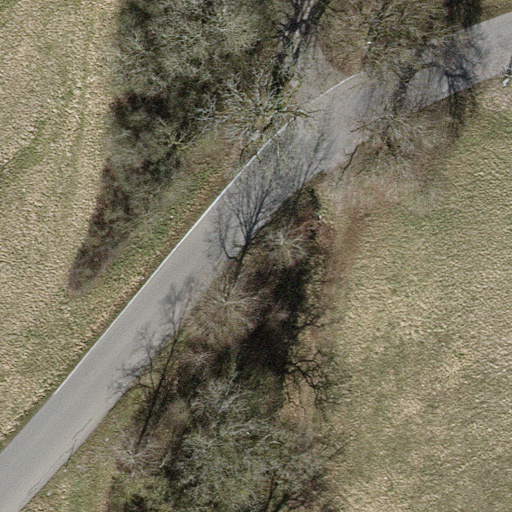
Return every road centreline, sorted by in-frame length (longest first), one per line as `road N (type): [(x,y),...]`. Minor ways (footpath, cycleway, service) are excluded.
road 1 (tertiary): [(511,33),(396,71),(334,108),(0,497)]
road 2 (track): [(308,0),(302,66),(361,129),(308,511)]
